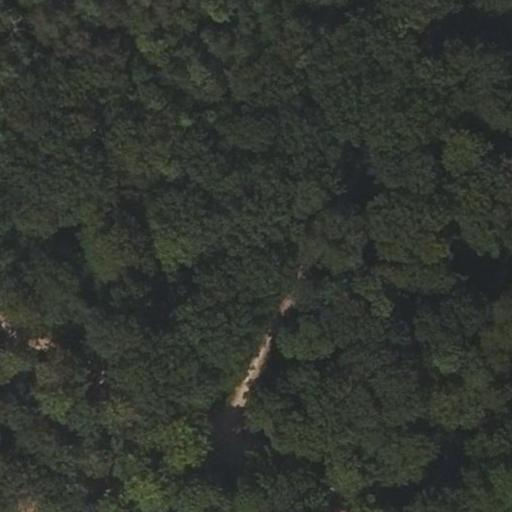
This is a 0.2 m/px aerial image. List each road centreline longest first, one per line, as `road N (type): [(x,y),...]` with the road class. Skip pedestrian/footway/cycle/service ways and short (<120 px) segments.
road 1 (track): [(229,427),(461,0)]
road 2 (track): [(0,322),(229,427)]
road 3 (track): [(229,427),(397,511)]
